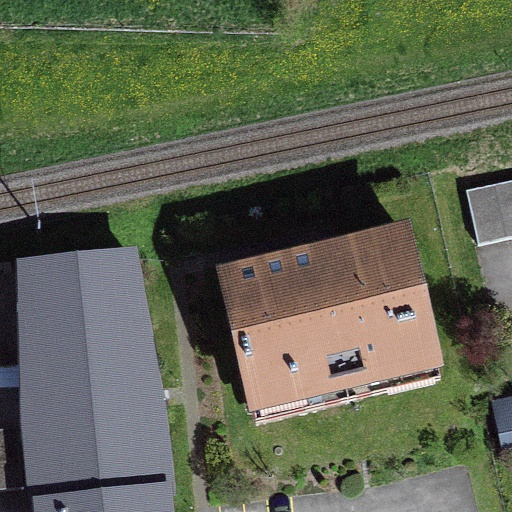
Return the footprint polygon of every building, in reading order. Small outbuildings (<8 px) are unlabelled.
[(511,238),(511,182),(466,193),(478,246),(511,238)] [(406,237),(222,280),(251,407),(435,364),(406,237)] [(21,270),(26,433),(34,511),(168,511),(160,418),(130,258),(21,270)] [(511,404),(488,410),(499,463),(511,460),(511,404)] [(17,430),(0,431),(0,491),(23,489),(17,430)]
